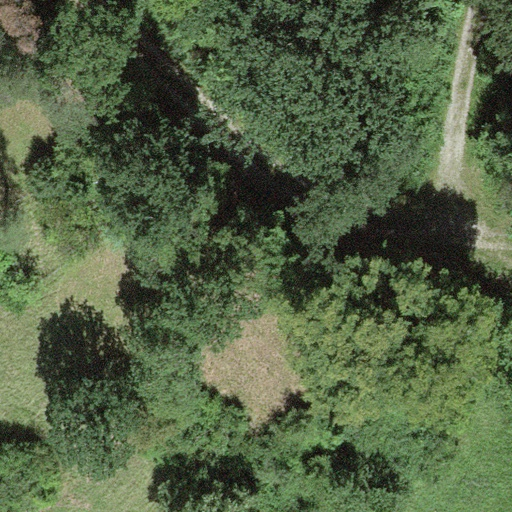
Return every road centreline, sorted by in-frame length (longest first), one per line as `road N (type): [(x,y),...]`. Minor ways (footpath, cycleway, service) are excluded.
road 1 (track): [(103,0),(142,59),(296,174),(449,233),(511,235)]
road 2 (track): [(449,233),(469,0)]
